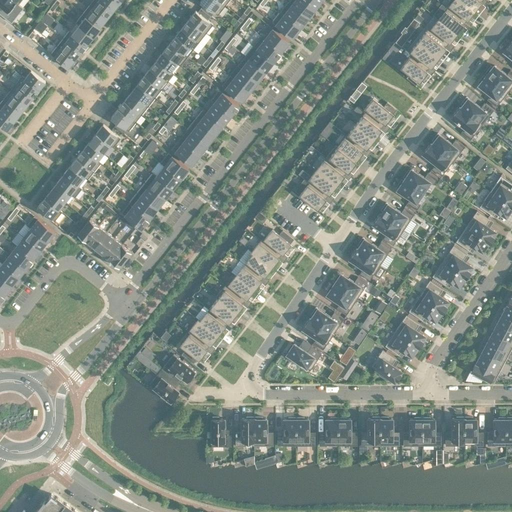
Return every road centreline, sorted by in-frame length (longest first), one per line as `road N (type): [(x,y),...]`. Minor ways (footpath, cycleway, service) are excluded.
road 1 (residential): [(511,7),(256,345),(247,378),(248,391),(424,388)]
road 2 (residential): [(134,307),(378,0)]
road 3 (residential): [(361,0),(124,300)]
road 4 (residential): [(0,322),(8,329),(67,260),(124,300)]
road 5 (residential): [(511,249),(424,388)]
road 6 (residential): [(93,104),(174,0)]
road 7 (residential): [(124,300),(34,383)]
